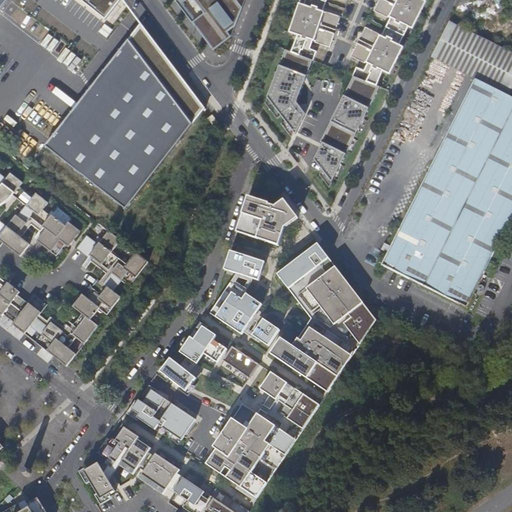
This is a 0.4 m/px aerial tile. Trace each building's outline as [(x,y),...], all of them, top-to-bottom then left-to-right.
[(82,0),(105,17),(117,0),(82,0)] [(174,0),(174,1),(213,50),(232,36),(228,31),(235,26),(242,7),(236,0),(174,0)] [(326,1),(324,0),(306,0),(305,4),(301,3),(291,31),(299,34),(292,52),(313,60),(316,50),(311,48),(314,41),(330,46),(340,16),(325,11),(324,9),(326,1)] [(386,27),(404,36),(408,28),(412,30),(425,3),(421,1),(421,0),(380,0),(375,11),(389,18),(390,20),(386,27)] [(145,23),(130,34),(47,147),(130,207),(203,106),(145,23)] [(429,59),(472,81),(506,99),(511,85),(511,57),(446,25),(429,59)] [(355,76),(378,85),(384,71),(389,75),(405,46),(400,43),(404,36),(386,27),(382,35),(367,28),(353,56),(368,65),(365,71),(358,68),(355,76)] [(292,52),(287,50),(268,97),(296,134),(306,114),(297,101),(313,60),(292,52)] [(378,85),(355,76),(322,141),(324,143),(316,159),(333,182),(381,86),(378,85)] [(511,101),(506,99),(472,81),(378,267),(465,309),(467,307),(482,314),(495,289),(478,282),(511,214),(511,101)] [(202,165),(198,161),(194,166),(198,170),(202,165)] [(0,205),(11,197),(22,182),(11,173),(6,179),(0,174),(0,205)] [(45,228),(36,239),(55,254),(64,243),(68,246),(80,230),(68,221),(65,225),(51,214),(51,215),(42,209),(48,202),(36,193),(18,216),(16,214),(7,225),(0,220),(0,239),(20,255),(29,243),(20,236),(31,223),(39,230),(42,226),(45,228)] [(248,197),(236,231),(279,245),(285,227),(298,218),(284,200),(277,206),(248,197)] [(130,260),(114,248),(120,240),(109,231),(98,244),(86,235),(77,247),(88,256),(87,257),(106,272),(99,280),(97,278),(84,295),(82,294),(73,306),(81,313),(72,324),(75,326),(70,331),(50,316),(46,321),(38,315),(47,304),(35,294),(12,323),(24,332),(30,325),(41,333),(35,341),(66,365),(75,353),(68,347),(76,337),(84,343),(98,325),(90,319),(99,308),(106,314),(120,296),(112,290),(121,279),(129,285),(148,261),(136,252),(130,260)] [(318,245),(277,274),(311,320),(293,347),(281,339),(271,354),(328,393),(376,319),(318,245)] [(230,251),(224,269),(258,280),(264,262),(230,251)] [(0,313),(1,314),(19,291),(8,282),(7,283),(0,277),(0,313)] [(231,283),(210,313),(241,334),(262,304),(231,283)] [(279,330),(263,319),(252,335),(268,346),(279,330)] [(190,338),(180,352),(197,363),(204,353),(217,363),(227,348),(214,340),(216,337),(202,328),(194,340),(190,338)] [(232,346),(223,360),(250,378),(259,365),(232,346)] [(170,359),(160,372),(186,392),(196,379),(170,359)] [(318,406),(271,374),(261,390),(270,395),(258,414),(243,404),(222,435),(225,437),(207,465),(257,498),(318,406)] [(142,404),(138,401),(132,410),(139,415),(137,417),(156,429),(159,425),(182,441),(197,419),(173,402),(160,421),(154,417),(166,400),(152,390),(142,404)] [(113,439),(102,454),(134,475),(152,448),(124,430),(116,441),(113,439)] [(156,454),(140,479),(163,494),(179,469),(156,454)] [(98,463),(84,471),(101,500),(115,492),(98,463)] [(249,511),(216,490),(211,498),(183,480),(175,492),(189,501),(185,508),(191,511),(249,511)] [(126,500),(137,494),(130,481),(119,487),(126,500)] [(44,511),(37,501),(32,502),(10,511),(44,511)]
